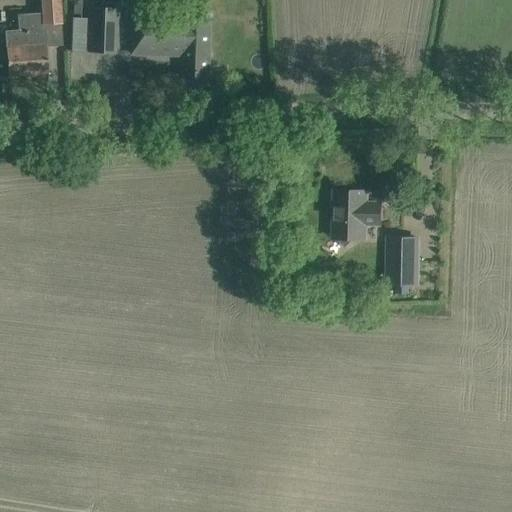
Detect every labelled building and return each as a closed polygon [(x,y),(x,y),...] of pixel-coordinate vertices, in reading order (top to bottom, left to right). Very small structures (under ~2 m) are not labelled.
[(8,75),(48,72),(45,24),(61,23),(59,0),(41,0),(42,12),(26,13),(17,14),(18,30),(5,31),(6,47),(8,75)] [(73,0),(73,16),(81,16),(81,12),(81,5),(81,0),(73,0)] [(90,7),(88,51),(116,52),(118,8),(90,7)] [(208,85),(208,65),(210,13),(189,13),(189,16),(133,14),(133,54),(187,53),(187,84),(208,85)] [(352,240),(351,237),(365,238),(366,223),(380,224),(381,203),(366,202),(367,190),(334,189),(333,237),(337,237),(337,238),(346,245),(352,240)] [(397,291),(409,291),(409,283),(417,283),(417,237),(387,236),(387,283),(397,283),(397,291)]
